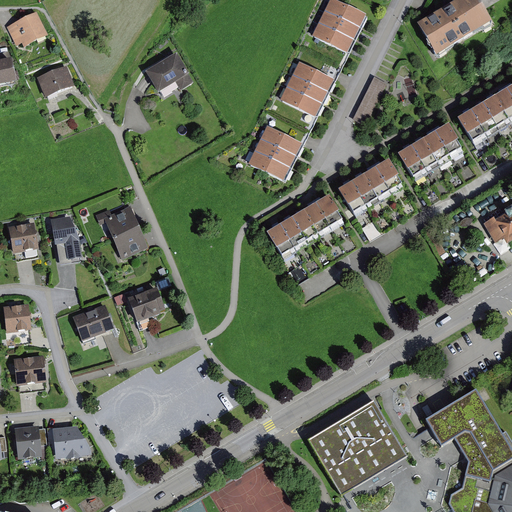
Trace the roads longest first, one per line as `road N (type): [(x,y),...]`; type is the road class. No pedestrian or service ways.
road 1 (residential): [(284,417),(216,363),(201,340),(100,124)]
road 2 (residential): [(284,417),(504,288)]
road 3 (residential): [(404,0),(314,169)]
road 4 (residential): [(141,506),(284,417)]
road 5 (residential): [(0,292),(41,298),(81,410)]
